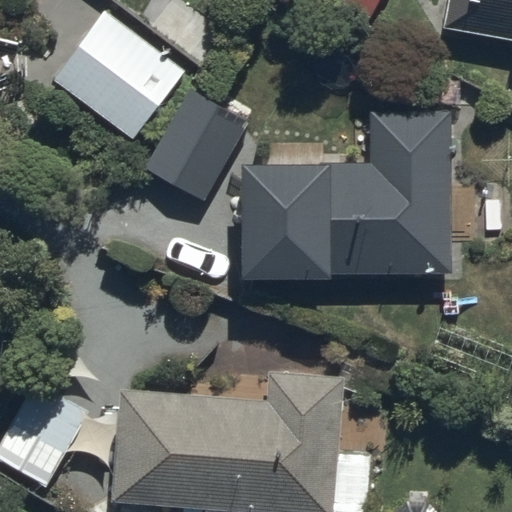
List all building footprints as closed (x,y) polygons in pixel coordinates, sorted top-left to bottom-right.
[(339,0),(373,18),(381,0),(339,0)] [(511,0),(448,0),(443,28),(511,39),(511,0)] [(106,11),(54,78),(133,139),(185,71),(106,11)] [(216,103),(188,87),(144,168),(205,201),(244,131),(211,113),(216,103)] [(240,164),(241,279),(449,278),(448,113),(370,113),(370,163),(240,164)] [(118,389),(110,502),(246,511),(332,511),(343,376),(270,371),(268,400),(118,389)] [(0,458),(48,487),(91,413),(33,380),(0,437),(0,458)]
